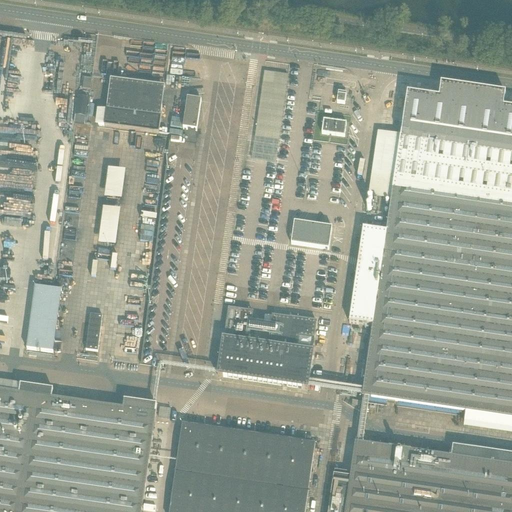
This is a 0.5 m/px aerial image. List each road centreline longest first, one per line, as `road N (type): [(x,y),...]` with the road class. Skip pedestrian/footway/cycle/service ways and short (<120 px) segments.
road 1 (unclassified): [(376,66),(0,11)]
road 2 (unclassified): [(376,66),(325,406)]
road 3 (unclassified): [(0,359),(325,406)]
road 4 (unclassified): [(511,45),(209,0)]
road 5 (unclassified): [(325,406),(378,431),(511,450)]
road 6 (unclassified): [(511,86),(376,66)]
